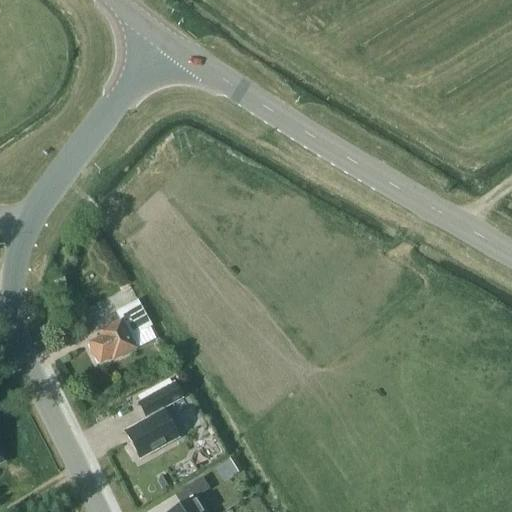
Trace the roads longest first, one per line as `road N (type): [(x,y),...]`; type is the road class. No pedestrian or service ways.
road 1 (secondary): [(511,256),(192,60)]
road 2 (tertiary): [(97,511),(9,298),(23,228)]
road 3 (tertiary): [(23,228),(111,109)]
